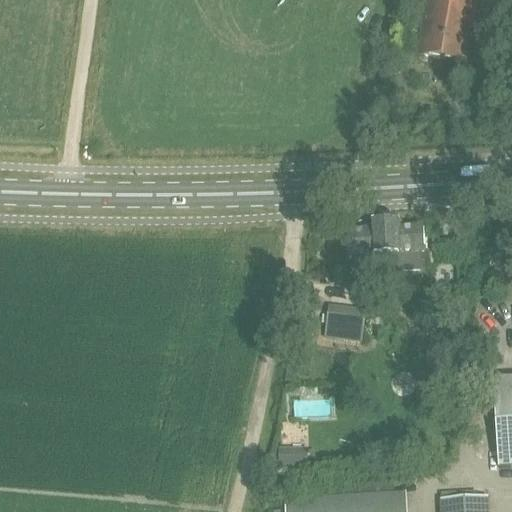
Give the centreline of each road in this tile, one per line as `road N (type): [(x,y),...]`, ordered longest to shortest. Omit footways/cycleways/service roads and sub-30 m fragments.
road 1 (tertiary): [(511,179),(182,196),(0,192)]
road 2 (track): [(296,192),(294,274),(233,511)]
road 3 (track): [(92,0),(68,194)]
